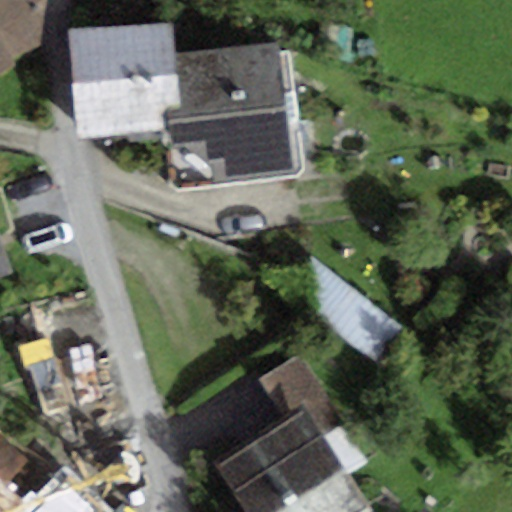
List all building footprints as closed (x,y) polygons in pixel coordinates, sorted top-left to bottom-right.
[(0,0),(0,78),(19,67),(15,60),(42,44),(45,0),(0,0)] [(172,19),(71,28),(81,139),(161,132),(160,111),(180,109),(175,52),(172,19)] [(175,52),(180,109),(160,111),(161,132),(167,187),(177,193),(295,177),(303,169),(291,51),(281,52),(280,41),(175,52)] [(0,243),(0,275),(10,272),(0,243)] [(403,328),(309,257),(311,317),(376,365),(403,328)] [(260,379),(283,417),(303,404),(324,437),(343,425),(298,355),(260,379)] [(283,417),(212,463),(243,511),(372,511),(324,437),(303,404),(283,417)] [(0,431),(0,511),(14,511),(23,503),(6,486),(30,461),(0,431)] [(118,511),(68,466),(24,511),(118,511)]
